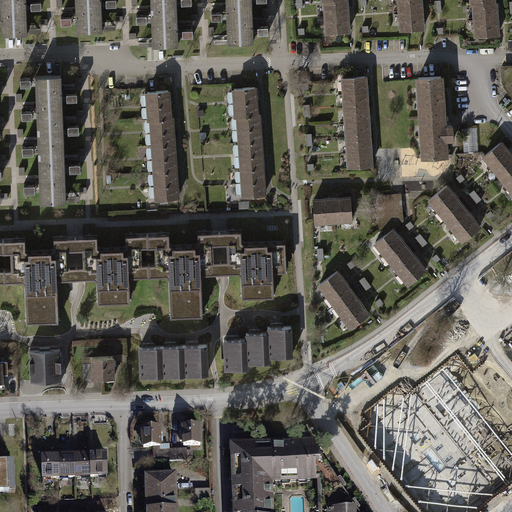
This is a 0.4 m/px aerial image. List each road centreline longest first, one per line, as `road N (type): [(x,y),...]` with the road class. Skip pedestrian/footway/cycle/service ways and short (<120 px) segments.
road 1 (residential): [(0,56),(83,53),(142,67),(440,57)]
road 2 (residential): [(306,382),(393,331),(511,238)]
road 3 (residential): [(306,382),(387,511)]
road 4 (residential): [(440,57),(474,55),(476,93),(511,134)]
